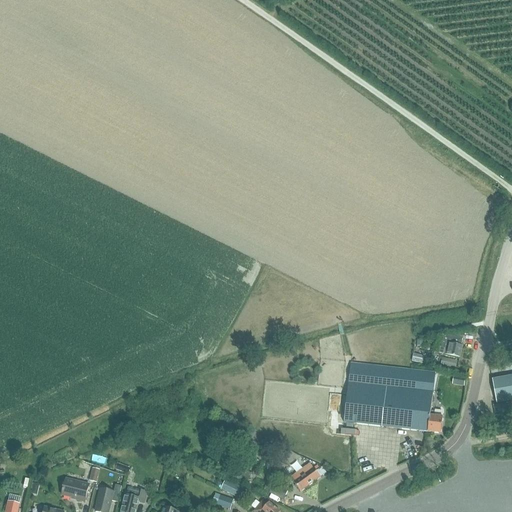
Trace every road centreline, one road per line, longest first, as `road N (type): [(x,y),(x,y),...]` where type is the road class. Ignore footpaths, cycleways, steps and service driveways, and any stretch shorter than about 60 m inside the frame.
road 1 (tertiary): [(331,511),(459,438),(511,239)]
road 2 (track): [(511,187),(243,0)]
